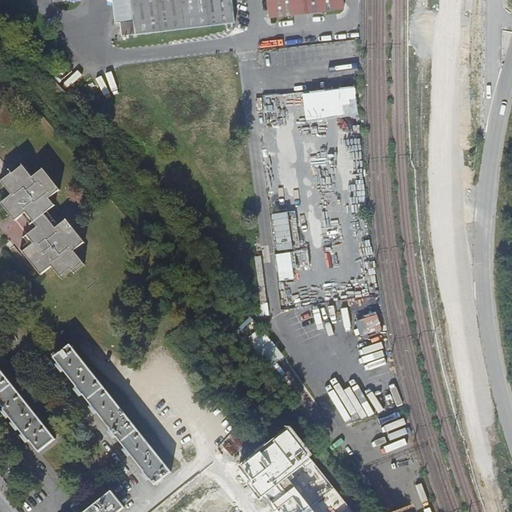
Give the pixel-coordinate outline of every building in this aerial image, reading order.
[(236,20),(233,0),(116,0),(120,22),(123,22),(125,35),(236,20)] [(270,0),(272,14),(346,4),(345,0),(270,0)] [(356,88),(304,94),(307,121),(359,115),(356,88)] [(4,176),(0,179),(0,181),(11,196),(0,204),(14,223),(20,218),(28,228),(32,226),(35,231),(21,241),(25,247),(18,253),(38,280),(49,271),(59,285),(69,277),(72,280),(84,271),(73,256),(84,248),(66,224),(57,230),(46,216),(55,210),(50,203),(61,194),(43,171),(32,180),(22,165),(11,173),(10,171),(4,176)] [(277,249),(295,248),(293,211),(276,212),(277,249)] [(276,253),(281,280),(296,277),(292,251),(276,253)] [(268,302),(259,303),(260,316),(269,315),(268,302)] [(262,326),(249,336),(272,366),(285,356),(262,326)] [(70,346),(54,359),(154,485),(170,473),(70,346)] [(0,371),(0,404),(4,409),(3,410),(28,442),(29,441),(38,452),(54,440),(0,371)] [(351,511),(286,430),(238,468),(250,484),(247,486),(259,501),(262,499),(272,511),(351,511)] [(14,465),(8,469),(14,476),(20,472),(14,465)] [(119,511),(124,508),(110,492),(85,511),(119,511)]
